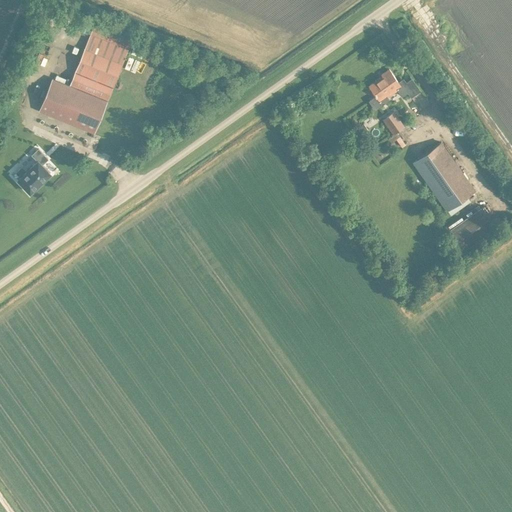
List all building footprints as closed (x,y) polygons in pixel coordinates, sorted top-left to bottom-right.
[(95,21),(84,49),(121,64),(132,36),(95,21)] [(74,73),(111,88),(121,64),(84,49),(74,73)] [(397,81),(388,69),(381,74),(382,76),(369,86),(376,96),(369,101),(375,109),(389,99),(387,97),(401,86),(403,88),(402,92),(412,93),(414,83),(410,78),(403,76),(397,81)] [(69,85),(106,100),(111,88),(74,73),(69,85)] [(106,100),(69,85),(52,78),(39,110),(93,132),(106,100)] [(393,133),(404,126),(393,111),(383,119),(393,133)] [(446,209),(474,190),(441,142),(413,162),(446,209)] [(17,179),(30,192),(50,173),(42,164),(48,159),(38,149),(32,155),(37,160),(26,171),(22,167),(16,172),(20,177),(17,179)] [(462,250),(494,227),(480,207),(448,231),(462,250)]
